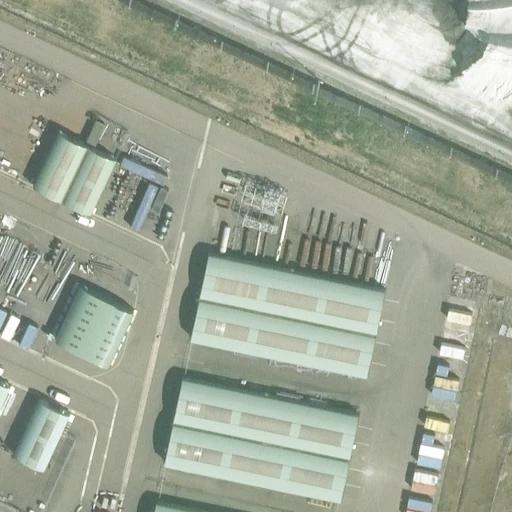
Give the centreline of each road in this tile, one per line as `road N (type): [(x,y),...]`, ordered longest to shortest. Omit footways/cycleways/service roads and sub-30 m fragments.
road 1 (unknown): [(433,245),(367,511)]
road 2 (unknown): [(0,193),(167,276)]
road 3 (unknown): [(0,502),(52,504),(68,491),(114,399)]
road 4 (unknown): [(167,276),(220,144)]
road 5 (unknown): [(114,399),(167,276)]
road 6 (unknown): [(0,350),(114,399)]
